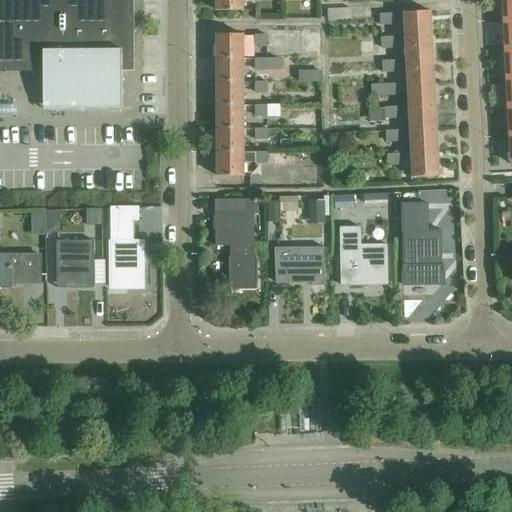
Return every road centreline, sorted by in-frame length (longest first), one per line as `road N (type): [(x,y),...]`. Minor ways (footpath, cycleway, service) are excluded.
road 1 (tertiary): [(0,488),(511,467)]
road 2 (residential): [(177,0),(182,352)]
road 3 (residential): [(490,348),(471,0)]
road 4 (residential): [(182,352),(490,348)]
road 5 (residential): [(0,354),(182,352)]
